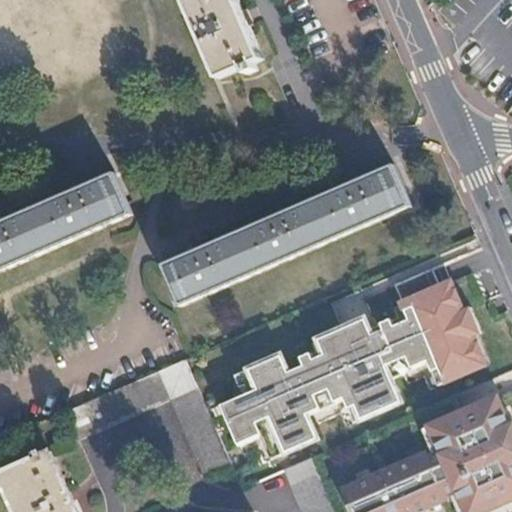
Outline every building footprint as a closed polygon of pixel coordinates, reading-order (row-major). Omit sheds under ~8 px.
[(187,0),(221,77),(263,59),(237,0),(187,0)] [(183,305),(411,205),(394,166),(362,180),(360,175),(347,181),(349,186),(285,213),(283,209),(272,214),(274,218),(209,246),(207,242),(196,248),(198,251),(166,265),(183,305)] [(0,273),(132,217),(115,176),(83,189),(81,184),(69,190),(72,196),(7,224),(4,217),(0,219),(0,273)] [(232,359),(209,368),(239,437),(254,431),(262,450),(313,429),(305,411),(338,397),(345,415),(408,389),(401,372),(432,359),(441,379),(500,354),(453,244),(395,268),(403,288),(374,300),(367,283),(303,310),(311,328),(274,343),(267,327),(226,345),(232,359)] [(186,361),(68,412),(80,440),(173,399),(207,479),(233,467),(200,394),(190,370),(186,361)] [(511,511),(511,390),(325,469),(343,511),(511,511)] [(17,511),(79,511),(53,452),(1,475),(17,511)]
